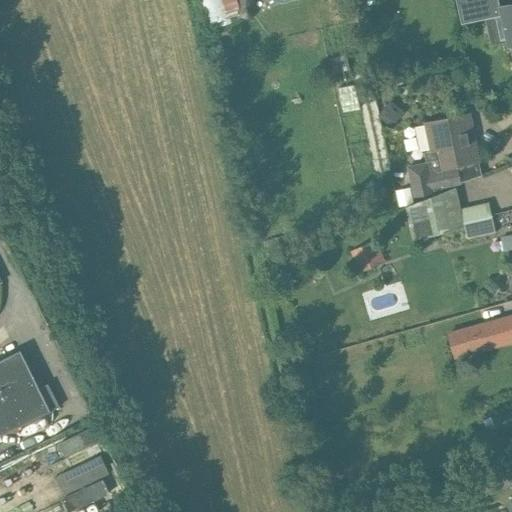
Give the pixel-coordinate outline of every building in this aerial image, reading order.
[(490,0),(456,0),(460,19),(493,12),(490,0)] [(511,45),(511,5),(499,8),(507,47),(511,45)] [(237,48),(226,51),(229,63),(235,61),(239,56),(237,48)] [(346,54),(334,57),(338,73),(350,70),(346,54)] [(390,100),(377,116),(387,124),(399,108),(390,100)] [(426,161),(405,166),(410,187),(413,199),(441,192),(440,187),(460,183),(456,165),(479,161),(469,114),(441,120),(423,124),(429,151),(437,150),(442,171),(429,174),(426,161)] [(410,187),(396,190),(399,207),(414,203),(413,199),(410,187)] [(496,233),(488,202),(460,208),(455,188),(406,208),(412,241),(465,229),(467,239),(496,233)] [(386,262),(376,240),(351,251),(360,273),(386,262)] [(511,316),(448,334),(455,357),(502,344),(511,341),(511,316)] [(20,351),(0,360),(0,435),(19,426),(59,406),(47,383),(39,387),(34,378),(29,368),(20,351)] [(511,425),(511,412),(511,410),(492,419),(499,433),(511,425)] [(70,466),(109,452),(99,426),(60,441),(70,466)] [(103,468),(110,486),(122,481),(110,452),(88,461),(90,468),(83,471),(90,488),(97,486),(92,473),(103,468)] [(27,476),(34,490),(65,475),(62,469),(69,465),(65,457),(27,476)]
